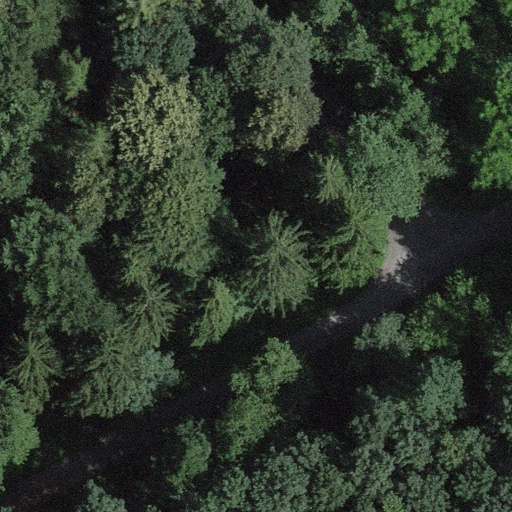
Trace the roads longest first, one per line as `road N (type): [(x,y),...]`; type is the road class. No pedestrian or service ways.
road 1 (track): [(0,509),(511,216)]
road 2 (track): [(231,0),(445,248)]
